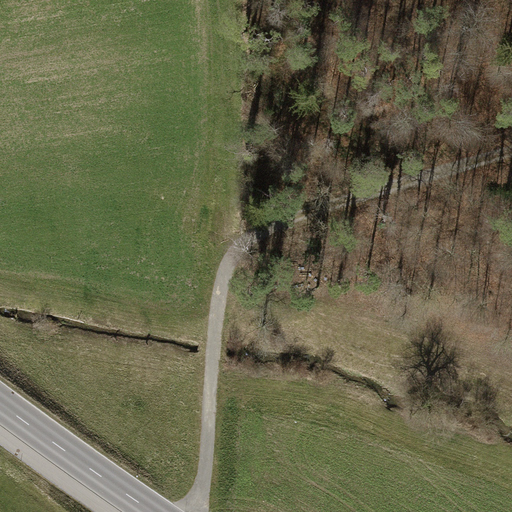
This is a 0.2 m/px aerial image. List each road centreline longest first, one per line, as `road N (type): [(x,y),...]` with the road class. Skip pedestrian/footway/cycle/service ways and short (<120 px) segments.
road 1 (track): [(204,511),(219,311),(233,259),(285,220),(511,152)]
road 2 (tertiary): [(0,400),(152,511)]
